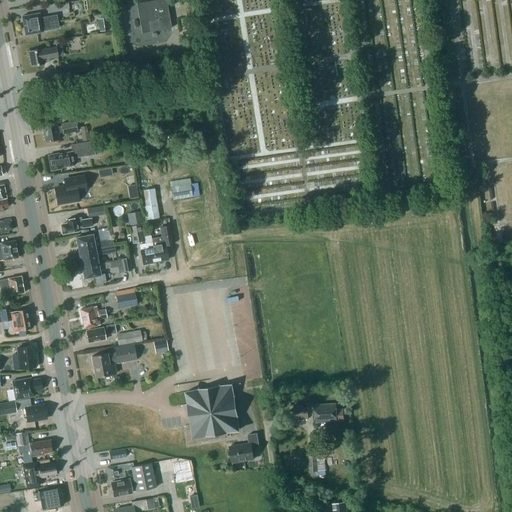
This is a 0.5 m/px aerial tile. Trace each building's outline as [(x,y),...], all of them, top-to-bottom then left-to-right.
[(150,0),(136,3),(142,33),(172,27),(166,0),(150,0)] [(39,13),(22,16),(25,35),(43,32),(43,31),(58,28),(56,15),(40,18),(39,13)] [(98,19),(100,31),(109,30),(107,18),(98,19)] [(28,51),(31,66),(44,63),(43,59),(57,57),(55,47),(41,50),(41,49),(28,51)] [(67,68),(59,69),(60,78),(90,74),(88,62),(84,62),(85,65),(67,68)] [(92,65),(94,74),(104,72),(103,63),(92,65)] [(42,124),(45,142),(59,139),(58,133),(62,132),(63,134),(77,131),(75,121),(61,123),(61,126),(57,127),(56,122),(42,124)] [(80,127),(83,142),(92,140),(91,132),(88,133),(87,126),(80,127)] [(72,143),(73,157),(95,155),(94,141),(72,143)] [(61,169),(60,168),(74,165),(72,152),(58,154),(48,155),(51,171),(61,169)] [(65,187),(54,189),(57,205),(70,203),(70,204),(79,202),(78,201),(77,191),(86,189),(84,177),(72,179),(63,180),(65,187)] [(170,187),(172,200),(193,196),(190,179),(172,181),(172,187),(170,187)] [(146,217),(158,215),(154,190),(143,192),(146,209),(145,209),(146,217)] [(104,205),(97,207),(98,216),(106,214),(104,205)] [(142,211),(135,212),(137,223),(142,222),(144,222),(144,221),(142,211)] [(91,218),(88,219),(81,220),(81,217),(66,220),(67,224),(61,225),(63,234),(77,231),(76,227),(83,225),(84,228),(93,226),(91,218)] [(0,232),(9,230),(9,229),(12,228),(10,218),(0,219),(0,232)] [(129,226),(132,243),(145,241),(141,224),(129,226)] [(156,237),(157,238),(151,239),(152,242),(155,262),(157,261),(157,263),(163,262),(162,260),(167,259),(165,246),(172,244),(169,225),(161,226),(163,236),(156,237)] [(75,238),(78,252),(108,246),(114,245),(112,239),(100,241),(99,233),(75,238)] [(0,259),(17,257),(14,240),(0,242),(0,259)] [(155,262),(152,242),(139,245),(143,264),(155,262)] [(108,246),(78,252),(81,267),(98,263),(96,255),(109,253),(108,246)] [(98,263),(81,267),(83,278),(92,277),(94,285),(106,282),(104,274),(101,275),(99,269),(105,268),(105,269),(118,266),(119,272),(132,270),(129,257),(98,263)] [(6,279),(0,279),(0,291),(1,296),(4,295),(23,292),(21,276),(6,278),(6,279)] [(116,295),(118,308),(137,305),(134,292),(116,295)] [(81,309),(84,327),(100,324),(99,318),(107,316),(105,308),(97,310),(96,306),(81,309)] [(11,307),(0,308),(1,314),(1,315),(2,321),(3,321),(11,319),(12,325),(13,331),(30,328),(27,309),(11,312),(11,307)] [(87,330),(89,341),(105,338),(104,332),(110,331),(110,333),(116,332),(114,324),(106,325),(107,328),(104,329),(104,327),(87,330)] [(117,335),(119,345),(142,341),(140,331),(117,335)] [(166,339),(153,342),(155,353),(168,351),(166,339)] [(34,345),(17,347),(18,354),(20,369),(36,366),(36,364),(38,363),(37,358),(35,357),(34,345)] [(106,354),(91,356),(95,377),(116,373),(114,363),(136,360),(134,347),(115,350),(116,353),(106,355),(106,354)] [(30,380),(30,379),(25,380),(24,379),(13,381),(16,399),(35,396),(35,391),(43,389),(41,378),(30,380)] [(186,391),(188,405),(191,425),(193,437),(239,429),(231,384),(186,391)] [(279,398),(280,406),(291,405),(291,402),(295,402),(294,397),(290,398),(290,397),(279,398)] [(25,408),(27,421),(46,418),(44,404),(32,406),(30,399),(15,401),(17,409),(25,408)] [(314,423),(326,422),(327,425),(337,424),(337,421),(344,421),(342,408),(336,409),(335,399),(315,401),(317,418),(314,418),(314,423)] [(0,403),(0,414),(17,412),(15,401),(0,403)] [(294,406),(294,419),(312,419),(312,410),(303,410),(303,406),(294,406)] [(17,446),(29,444),(27,432),(15,434),(17,446)] [(229,446),(232,462),(254,459),(252,448),(259,447),(256,433),(248,434),(248,443),(229,446)] [(30,444),(18,446),(19,452),(30,450),(31,456),(44,454),(44,452),(52,451),(50,440),(30,443),(30,444)] [(308,456),(310,476),(318,475),(316,454),(309,455),(309,456),(308,456)] [(190,461),(173,464),(176,483),(193,480),(190,461)] [(36,462),(23,465),(27,487),(40,485),(39,477),(41,476),(41,478),(49,477),(48,475),(57,473),(55,462),(50,463),(39,465),(39,468),(37,468),(36,462)] [(133,466),(133,462),(107,467),(109,479),(125,476),(124,470),(131,469),(130,467),(131,466),(133,466)] [(156,487),(153,474),(151,463),(133,466),(131,466),(133,476),(134,478),(111,482),(114,496),(132,493),(131,487),(135,486),(136,490),(156,487)] [(60,488),(33,493),(34,501),(41,500),(42,508),(63,505),(60,488)] [(21,490),(15,492),(15,493),(16,500),(17,504),(24,503),(22,495),(21,490)] [(115,509),(115,511),(133,511),(134,511),(155,507),(153,498),(131,502),(132,506),(115,509)]
